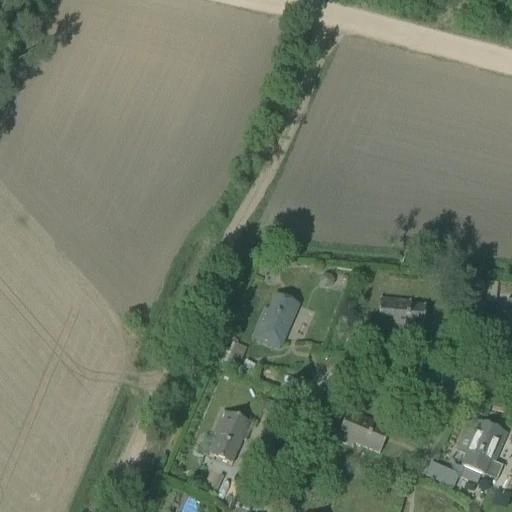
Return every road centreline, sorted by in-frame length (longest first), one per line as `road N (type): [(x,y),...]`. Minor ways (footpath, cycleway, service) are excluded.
road 1 (track): [(330,15),(112,511)]
road 2 (unclassified): [(511,383),(342,369),(305,381),(250,511)]
road 3 (track): [(259,0),(511,61)]
